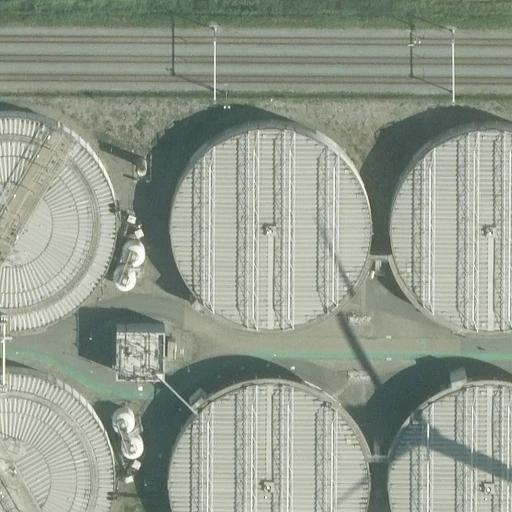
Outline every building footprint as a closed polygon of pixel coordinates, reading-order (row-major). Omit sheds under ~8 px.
[(97,155),(94,151),(89,145),(85,141),(81,138),(75,133),(71,130),(66,127),(62,124),(57,122),(50,119),(42,116),(35,114),(30,113),(25,112),(17,112),(9,111),(4,112),(0,111),(0,325),(4,326),(9,327),(15,326),(22,326),(28,325),(33,324),(38,323),(43,321),(50,319),(55,317),(60,314),(64,312),(69,309),(75,305),(79,301),(81,300),(87,294),(91,290),(94,286),(97,282),(100,278),(104,271),(107,267),(110,260),(112,255),(113,250),(115,245),(115,242),(116,237),(117,232),(117,229),(118,224),(118,219),(118,213),(117,208),(117,203),(116,200),(115,195),(114,190),(112,185),(110,178),(108,173),(105,168),(101,162),(100,159),(97,155)] [(195,290),(199,293),(192,301),(204,311),(210,303),(212,305),(216,307),(220,310),(224,312),(229,314),(233,316),(238,318),(243,320),(250,321),(258,323),(263,323),(268,323),(273,324),(278,323),(283,323),(288,322),(295,321),(300,319),(305,318),(309,316),(316,313),(320,311),(327,307),(331,304),(334,301),(336,300),(342,295),(345,291),(350,285),(353,282),(357,275),(359,271),(362,267),(365,260),(366,255),(368,251),(369,245),(370,240),(371,238),(371,233),(371,231),(372,223),(372,218),(371,213),(371,208),(370,203),(369,199),(368,196),(367,191),(365,187),(363,182),(361,178),(359,173),(355,167),(351,161),(348,157),(344,153),(341,150),(337,146),(331,142),(325,137),(321,135),(316,132),(310,129),(305,127),(300,126),(293,124),(288,123),(283,122),(278,122),(273,122),(268,122),(263,122),(258,122),(253,123),(246,125),(241,126),(236,128),(234,128),(229,130),(222,134),(218,136),(214,139),(210,142),(206,145),(200,150),(195,155),(192,159),(189,163),(186,167),(183,172),(181,176),(180,178),(178,183),(176,188),(174,192),(173,197),(171,204),(171,209),(170,214),(170,219),(170,224),(170,229),(170,231),(170,234),(171,239),(172,243),(173,248),(174,253),(177,260),(179,264),(181,269),(184,273),(186,278),(189,282),(192,286),(195,290)] [(511,126),(510,126),(503,125),(498,124),(493,124),(488,124),(483,124),(478,125),(473,125),(468,126),(463,128),(458,129),(454,131),(449,133),(444,135),(440,137),(436,140),(429,144),(426,147),(422,150),(418,154),(415,157),(411,161),(408,165),(405,169),(404,171),(402,175),(399,180),(397,184),(395,189),(393,193),(392,198),(391,203),(390,208),(389,213),(389,218),(388,222),(388,227),(389,232),(389,237),(390,242),(391,246),(392,252),(394,257),(395,262),(397,266),(399,271),(402,275),(404,280),(407,284),(410,288),(412,290),(415,294),(419,297),(422,301),(426,304),(430,307),(436,311),(441,314),(445,316),(450,318),(452,319),(454,320),(459,321),(463,323),(467,324),(472,325),(477,325),(484,326),(489,326),(494,326),(501,325),(506,325),(511,324),(511,323),(511,126)] [(143,245),(142,245),(141,243),(140,242),(138,241),(137,240),(135,240),(133,240),(131,240),(129,241),(128,241),(126,242),(125,244),(124,245),(123,247),(123,248),(122,250),(122,252),(123,254),(124,256),(124,257),(126,259),(128,260),(130,261),(131,262),(133,262),(135,262),(138,261),(140,260),(141,259),(142,258),(143,257),(143,256),(143,255),(144,254),(144,252),(144,251),(144,250),(144,249),(144,247),(143,245)] [(134,269),(132,267),(130,265),(128,265),(126,264),(125,264),(123,264),(121,265),(119,265),(118,266),(117,267),(116,269),(115,270),(114,272),(114,273),(114,275),(114,276),(114,278),(114,279),(115,281),(116,282),(117,283),(119,285),(120,285),(122,286),(125,286),(127,286),(129,285),(131,284),(133,283),(133,282),(134,280),(135,278),(135,277),(136,276),(136,274),(135,273),(135,272),(134,269)] [(464,331),(467,324),(463,323),(459,321),(454,320),(452,319),(449,327),(464,331)] [(164,371),(164,323),(116,323),(116,371),(164,371)] [(106,429),(104,425),(102,420),(99,416),(94,409),(93,407),(88,401),(84,398),(81,394),(77,391),(73,387),(67,383),(62,380),(58,378),(51,374),(43,372),(39,370),(34,369),(26,367),(21,366),(16,366),(11,366),(6,366),(0,366),(0,365),(0,511),(108,511),(109,510),(110,505),(112,500),(113,498),(114,493),(114,488),(115,485),(115,480),(115,475),(115,469),(115,464),(115,459),(114,454),(113,451),(112,446),(111,441),(108,434),(106,429)] [(469,379),(464,367),(449,371),(454,384),(456,383),(460,382),(465,380),(467,380),(469,379)] [(191,401),(198,408),(195,411),(190,417),(189,419),(186,424),(183,428),(181,432),(179,437),(177,442),(176,446),(174,451),(173,456),(172,461),(172,466),(171,471),(171,476),(171,481),(172,486),(172,491),(173,496),(174,500),(175,505),(177,509),(178,511),(366,511),(369,506),(370,502),(371,497),(372,492),(373,487),(373,482),(373,477),(373,472),(373,467),(372,462),(372,458),(371,453),(370,449),(368,444),(366,439),(364,435),(362,430),(360,426),(357,421),(355,417),(352,413),(348,409),(345,406),(341,402),(338,399),(334,396),(330,393),(326,390),(321,387),(317,385),(312,383),(308,381),(303,380),(298,378),(293,377),(288,376),(281,375),(276,375),(270,375),(263,375),(258,376),(253,377),(245,379),(241,380),(233,383),(226,386),(222,388),(218,391),(213,394),(209,397),(202,390),(191,401)] [(511,511),(511,379),(510,379),(503,378),(496,377),(491,377),(486,377),(481,378),(476,378),(471,379),(469,379),(467,380),(465,380),(460,382),(456,383),(454,384),(449,386),(443,389),(438,391),(434,394),(430,397),(426,400),(422,403),(420,405),(417,408),(413,412),(409,418),(406,422),(403,426),(400,432),(398,437),(396,441),(394,446),(393,450),(392,454),(390,460),(390,464),(389,469),(389,473),(389,478),(389,483),(389,485),(389,490),(390,495),(391,500),(392,505),(393,507),(394,511),(511,511)] [(134,416),(133,415),(133,414),(132,412),(131,411),(129,410),(128,409),(127,408),(124,408),(123,408),(120,408),(118,409),(117,410),(115,411),(114,412),(113,414),(112,416),(112,418),(112,419),(112,420),(113,422),(113,423),(113,424),(115,426),(117,428),(119,429),(121,429),(123,430),(126,429),(128,429),(130,427),(131,426),(132,425),(133,423),(134,421),(134,419),(134,417),(134,416)] [(122,439),(121,441),(121,442),(121,443),(121,444),(121,446),(122,447),(122,449),(123,449),(123,450),(125,451),(127,453),(128,453),(130,454),(133,454),(135,454),(137,453),(139,451),(140,450),(142,448),(142,447),(142,446),(143,444),(143,443),(143,442),(142,439),(141,437),(140,436),(139,435),(137,433),(135,432),(133,432),(131,432),(130,432),(127,433),(126,434),(124,435),(123,437),(122,438),(122,439)]
